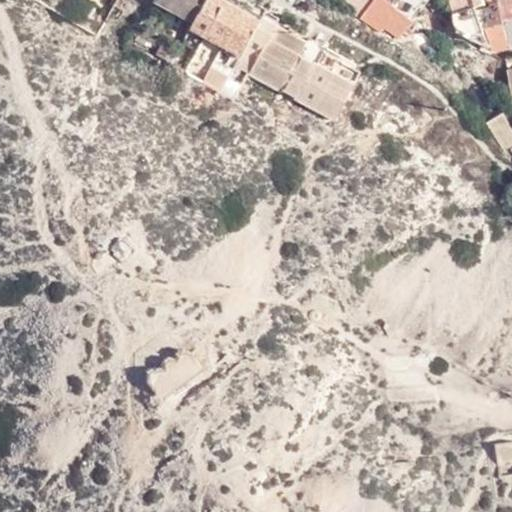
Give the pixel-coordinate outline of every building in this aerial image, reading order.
[(204,28),(218,0),(167,0),(164,6),(204,28)] [(264,32),(269,23),(229,0),(218,0),(204,28),(200,33),(248,62),(251,56),(264,32)] [(395,8),(385,0),(375,0),(363,19),(381,33),(387,25),(401,34),(413,21),(395,8)] [(401,0),(395,8),(413,21),(427,0),(401,0)] [(451,0),(455,14),(464,12),(461,0),(451,0)] [(461,0),(464,12),(476,8),(479,8),(488,6),(485,0),(461,0)] [(511,0),(501,0),(502,3),(506,22),(507,25),(511,24),(511,0)] [(506,22),(502,3),(493,5),(493,7),(488,7),(482,10),(483,16),(487,27),(506,22)] [(464,12),(455,14),(455,22),(460,31),(466,37),(479,45),(494,49),(479,8),(476,8),(464,12)] [(264,32),(251,56),(265,64),(277,43),(278,41),(284,30),(287,24),(272,17),(269,23),(264,32)] [(487,27),(494,43),(510,40),(507,25),(506,22),(487,27)] [(284,30),(278,41),(308,61),(315,49),(284,30)] [(510,40),(494,43),(497,49),(511,51),(510,40)] [(289,96),(308,61),(278,41),(277,43),(265,64),(257,79),(289,96)] [(369,78),(315,49),(308,61),(363,90),(369,78)] [(363,90),(308,61),(289,96),(343,126),(363,90)] [(511,146),(511,117),(510,111),(492,118),(506,149),(511,146)] [(145,382),(164,408),(209,373),(193,353),(181,350),(175,358),(166,357),(159,361),(158,370),(148,372),(145,382)] [(511,441),(490,444),(496,486),(511,484),(511,441)] [(413,466),(381,469),(383,484),(415,481),(413,466)]
